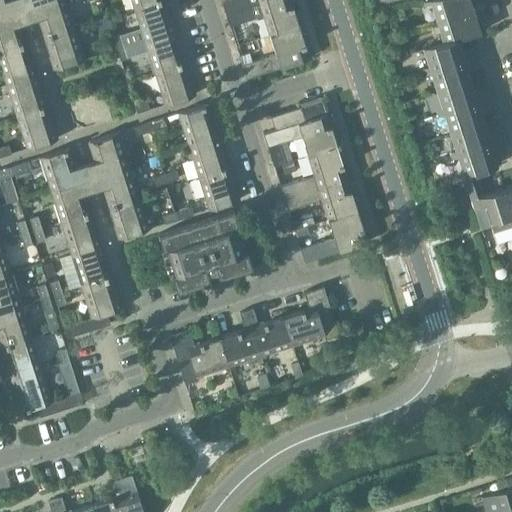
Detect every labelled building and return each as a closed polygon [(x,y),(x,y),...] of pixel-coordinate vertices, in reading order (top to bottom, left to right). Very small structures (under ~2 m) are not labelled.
[(0,0),(0,15),(15,11),(24,8),(21,0),(0,0)] [(73,27),(64,0),(48,0),(24,8),(29,21),(38,18),(44,37),(73,27)] [(159,0),(134,8),(144,40),(173,31),(163,0),(159,0)] [(225,14),(249,6),(247,0),(227,0),(221,2),(225,14)] [(290,0),(269,0),(249,6),(253,18),(263,15),(270,35),(298,26),(290,0)] [(431,5),(437,22),(437,23),(474,11),(470,0),(433,0),(425,3),(426,7),(431,5)] [(499,9),(497,3),(482,8),(485,16),(497,12),(499,9)] [(253,18),(249,6),(225,14),(229,26),(253,18)] [(0,50),(25,43),(19,24),(29,21),(24,8),(15,11),(0,15),(0,50)] [(444,43),(457,39),(457,40),(480,32),(474,11),(437,23),(437,22),(431,24),(432,28),(438,26),(443,43),(444,43)] [(94,25),(80,30),(84,40),(98,35),(94,25)] [(276,54),(266,57),(270,71),(309,58),(298,26),(270,35),(276,54)] [(55,69),(84,60),(73,27),(44,37),(55,69)] [(155,72),(184,63),(173,31),(144,40),(155,72)] [(117,49),(126,46),(122,34),(113,37),(117,49)] [(424,69),(425,73),(477,56),(474,46),(460,50),(457,40),(457,39),(444,43),(443,43),(423,49),(429,67),(424,69)] [(0,50),(0,63),(6,84),(35,75),(25,43),(0,50)] [(97,47),(100,55),(112,51),(109,43),(97,47)] [(126,46),(117,49),(121,61),(130,59),(126,46)] [(467,70),(480,66),(477,56),(425,73),(426,76),(431,74),(437,92),(470,81),(467,70)] [(270,71),(266,57),(241,65),(246,78),(249,77),(270,71)] [(184,63),(155,72),(165,104),(194,95),(184,63)] [(6,84),(17,116),(46,107),(35,75),(6,84)] [(438,114),(490,98),(487,88),(473,92),(470,81),(437,92),(442,109),(437,111),(438,114)] [(445,116),(450,134),(483,123),(480,112),(493,108),(490,98),(438,114),(439,118),(445,116)] [(146,100),(134,103),(137,112),(149,109),(146,100)] [(308,155),(337,146),(322,101),(270,117),(274,130),(263,133),(267,147),(279,144),(302,136),(308,155)] [(189,145),(218,136),(207,103),(178,113),(189,145)] [(27,148),(56,139),(46,107),(17,116),(27,148)] [(162,118),(150,121),(153,130),(165,126),(162,118)] [(146,123),(134,127),(136,135),(148,131),(146,123)] [(451,156),(503,140),(500,130),(487,134),(483,123),(450,134),(456,151),(450,153),(451,156)] [(89,177),(97,174),(128,164),(117,132),(88,142),(94,161),(85,164),(89,177)] [(199,177),(228,168),(218,136),(189,145),(199,177)] [(493,154),(507,150),(503,140),(451,156),(452,160),(458,158),(467,186),(478,183),(475,173),(497,165),(493,154)] [(279,144),(267,147),(273,166),(281,164),(282,164),(285,163),(279,144)] [(0,147),(0,156),(12,153),(9,145),(0,147)] [(308,155),(314,175),(280,186),(283,198),(347,178),(337,146),(308,155)] [(40,157),(51,189),(89,177),(85,164),(75,167),(69,148),(40,157)] [(28,161),(12,166),(16,178),(32,173),(28,161)] [(93,190),(103,187),(109,206),(138,197),(128,164),(97,174),(89,177),(93,190)] [(281,164),(273,166),(276,176),(284,173),(281,164)] [(7,167),(0,169),(0,178),(10,175),(7,167)] [(209,210),(238,200),(228,168),(199,177),(209,210)] [(164,173),(167,182),(179,178),(176,169),(164,173)] [(167,182),(164,173),(152,177),(154,186),(167,182)] [(90,212),(84,193),(93,190),(89,177),(51,189),(61,221),(90,212)] [(347,178),(283,198),(287,210),(321,199),(328,219),(357,210),(347,178)] [(478,183),(467,186),(469,191),(471,199),(482,195),(479,188),(478,183)] [(511,185),(503,188),(511,217),(511,185)] [(511,226),(511,228),(511,217),(503,188),(482,195),(471,199),(474,209),(485,205),(493,232),(511,226)] [(119,238),(148,229),(138,197),(109,206),(119,238)] [(181,218),(193,215),(190,205),(178,209),(181,218)] [(209,282),(210,284),(220,281),(219,279),(252,269),(248,256),(250,255),(240,222),(237,223),(233,210),(196,222),(195,222),(158,234),(162,247),(159,248),(170,281),(172,280),(176,293),(209,282)] [(304,262),(367,242),(357,210),(328,219),(334,238),(299,248),(304,262)] [(164,224),(177,220),(174,211),(162,215),(164,224)] [(71,253),(100,244),(90,212),(61,221),(71,253)] [(33,230),(40,228),(36,216),(27,219),(31,231),(33,230)] [(29,231),(25,219),(16,222),(20,234),(29,231)] [(306,226),(302,227),(295,229),(297,237),(308,234),(306,226)] [(46,239),(41,227),(40,228),(33,230),(37,242),(46,239)] [(33,243),(29,231),(20,234),(24,246),(33,243)] [(0,276),(10,273),(0,241),(0,276)] [(81,285),(110,276),(100,244),(71,253),(81,285)] [(51,262),(44,264),(47,276),(55,274),(51,262)] [(0,276),(0,311),(20,305),(10,273),(0,276)] [(99,315),(106,313),(121,308),(110,276),(81,285),(92,318),(92,317),(99,315)] [(53,294),(61,292),(57,280),(49,282),(53,294)] [(40,299),(48,296),(44,284),(36,287),(40,299)] [(303,292),(308,308),(283,316),(292,345),(323,335),(325,339),(338,334),(323,286),(303,292)] [(61,292),(53,294),(57,306),(65,304),(61,292)] [(48,296),(40,299),(44,311),(52,308),(48,296)] [(20,305),(0,311),(0,341),(2,346),(30,337),(20,305)] [(260,355),(292,345),(283,316),(257,324),(252,308),(246,310),(260,355)] [(228,365),(260,355),(246,310),(239,313),(244,328),(219,336),(228,365)] [(99,315),(103,326),(110,324),(106,313),(99,315)] [(92,317),(95,328),(103,326),(99,315),(92,317)] [(85,320),(88,331),(95,328),(92,317),(92,318),(85,320)] [(88,331),(85,320),(78,322),(81,333),(88,331)] [(81,333),(78,322),(70,324),(74,335),(81,333)] [(74,335),(70,324),(63,327),(67,337),(74,335)] [(198,379),(197,375),(228,365),(219,336),(193,344),(188,329),(169,335),(184,384),(198,379)] [(41,369),(30,337),(2,346),(12,378),(41,369)] [(61,362),(69,359),(66,348),(57,350),(61,362)] [(69,359),(61,362),(64,374),(73,371),(69,359)] [(12,378),(22,410),(36,406),(43,404),(51,401),(41,369),(12,378)] [(265,373),(256,375),(260,388),(268,385),(265,373)] [(72,394),(75,405),(83,403),(79,392),(72,394)] [(75,405),(72,394),(65,397),(68,408),(75,405)] [(68,408),(65,397),(58,399),(61,410),(68,408)] [(58,399),(51,401),(54,412),(61,410),(58,399)] [(43,404),(47,414),(54,412),(51,401),(43,404)] [(47,414),(43,404),(36,406),(40,417),(47,414)] [(141,445),(128,449),(133,463),(145,459),(141,445)] [(112,481),(117,496),(91,505),(93,511),(142,511),(131,475),(112,481)] [(483,496),(488,511),(506,511),(511,510),(511,477),(507,479),(510,488),(483,496)] [(58,511),(93,511),(91,505),(67,511),(65,511),(61,497),(54,499),(58,511)] [(58,511),(54,499),(48,501),(51,511),(58,511)]
